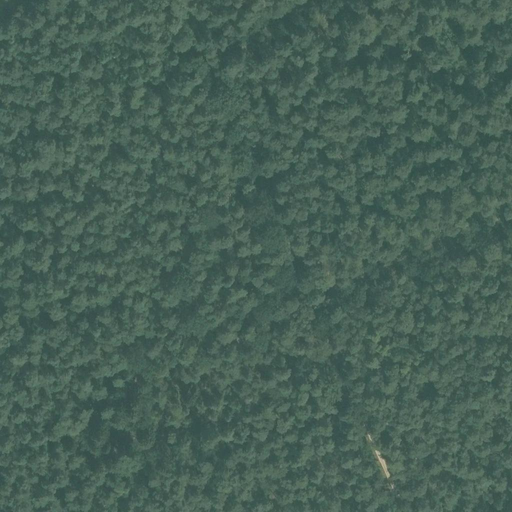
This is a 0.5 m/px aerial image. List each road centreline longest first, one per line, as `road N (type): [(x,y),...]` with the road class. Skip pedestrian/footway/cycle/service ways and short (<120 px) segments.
road 1 (track): [(403,511),(184,0)]
road 2 (track): [(311,298),(511,213)]
road 3 (track): [(364,422),(430,403),(511,357)]
